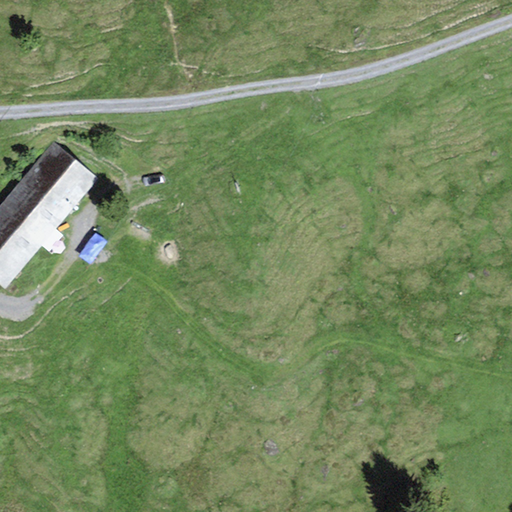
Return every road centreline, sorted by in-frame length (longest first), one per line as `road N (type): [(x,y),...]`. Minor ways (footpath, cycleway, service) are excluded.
road 1 (track): [(511,23),(376,70),(313,82),(161,106),(0,111)]
road 2 (track): [(21,304),(57,274),(98,199),(195,167),(313,82)]
